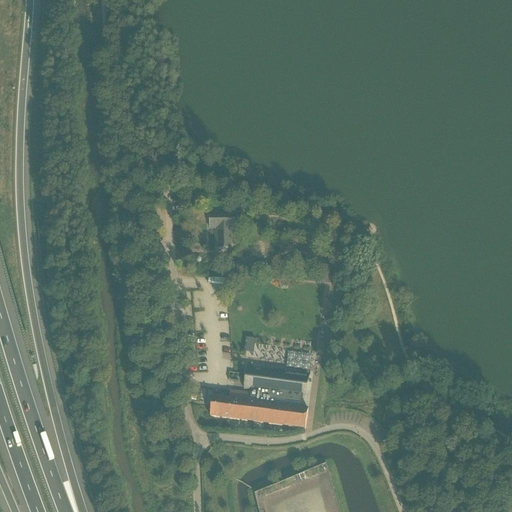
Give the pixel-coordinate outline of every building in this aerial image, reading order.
[(241,213),(210,214),(210,230),(215,230),(216,250),(231,249),(231,230),(241,229),(241,213)] [(281,322),(280,341),(309,342),(310,323),(281,322)] [(254,353),(255,340),(246,339),(245,352),(254,353)] [(320,371),(322,355),(256,348),(254,364),(320,371)] [(246,368),(243,390),(276,394),(303,397),(307,398),(310,375),(246,368)] [(229,399),(213,397),(210,417),(249,422),(253,396),(230,391),(229,399)] [(249,422),(306,430),(308,411),(301,410),(303,397),(276,394),(275,399),(253,396),(249,422)] [(338,511),(325,465),(255,495),(258,511),(338,511)]
